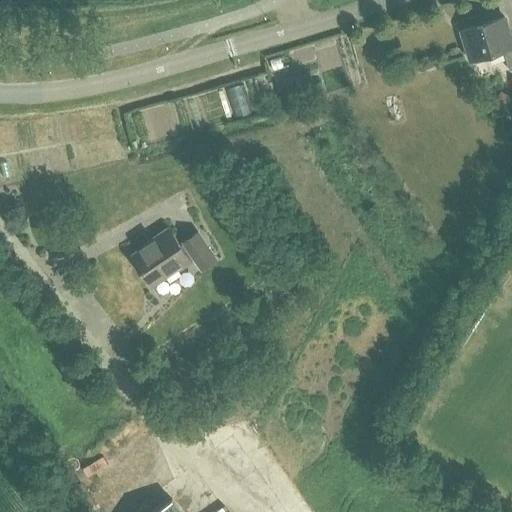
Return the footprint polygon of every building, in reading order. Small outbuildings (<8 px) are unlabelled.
[(511,39),(505,16),(461,30),(471,60),(472,60),(472,61),(475,63),(483,60),(485,57),(485,56),(503,50),(510,70),(511,69),(511,39)] [(231,85),(241,112),(254,107),(245,80),(231,85)] [(46,159),(63,156),(61,146),(44,149),(46,159)] [(200,269),(215,259),(197,232),(182,242),(182,243),(180,245),(168,228),(152,239),(153,240),(131,255),(151,286),(177,268),(179,270),(194,260),(200,269)] [(232,316),(222,323),(228,331),(238,324),(232,316)] [(216,323),(206,330),(213,340),(223,333),(216,323)] [(131,454),(106,480),(118,491),(142,465),(131,454)] [(180,511),(172,499),(154,511),(180,511)]
